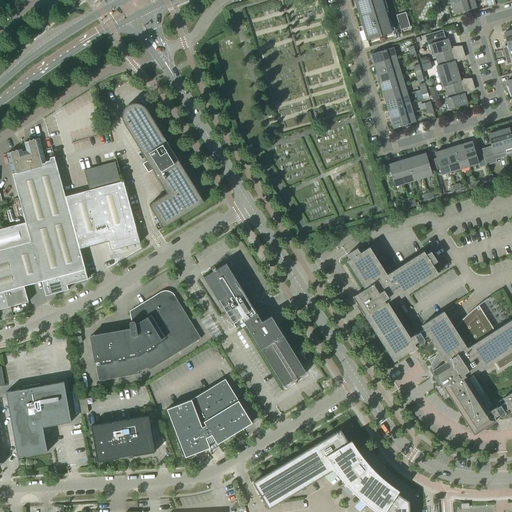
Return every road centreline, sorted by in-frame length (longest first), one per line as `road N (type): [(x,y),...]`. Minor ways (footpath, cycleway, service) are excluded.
road 1 (unclassified): [(358,383),(199,476),(0,490)]
road 2 (unclassified): [(0,336),(107,291),(248,205)]
road 3 (residential): [(340,0),(385,148),(488,118)]
road 4 (residential): [(358,383),(248,205)]
road 5 (residential): [(511,478),(462,477),(423,462),(394,437),(358,383)]
road 6 (unclassified): [(0,138),(109,69),(161,57)]
road 7 (residential): [(248,205),(161,57)]
road 8 (tertiary): [(0,102),(139,13)]
road 9 (tertiary): [(124,0),(0,84)]
